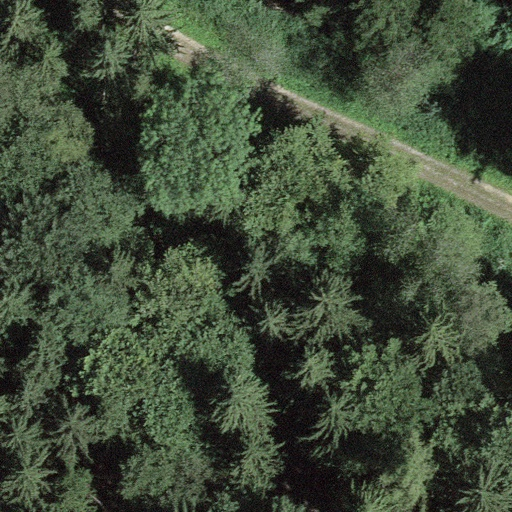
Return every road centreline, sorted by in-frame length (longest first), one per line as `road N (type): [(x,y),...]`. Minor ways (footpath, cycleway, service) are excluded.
road 1 (track): [(315,511),(284,436),(249,389),(47,178),(0,116)]
road 2 (track): [(117,0),(211,65),(511,209)]
